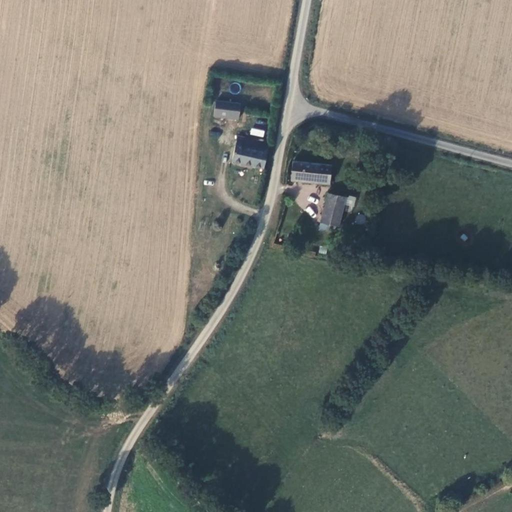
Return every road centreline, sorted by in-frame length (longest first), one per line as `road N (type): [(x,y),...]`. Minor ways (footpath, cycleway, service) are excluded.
road 1 (unclassified): [(104,511),(131,427),(212,319),(247,256),(286,103)]
road 2 (unclassified): [(286,103),(511,158)]
